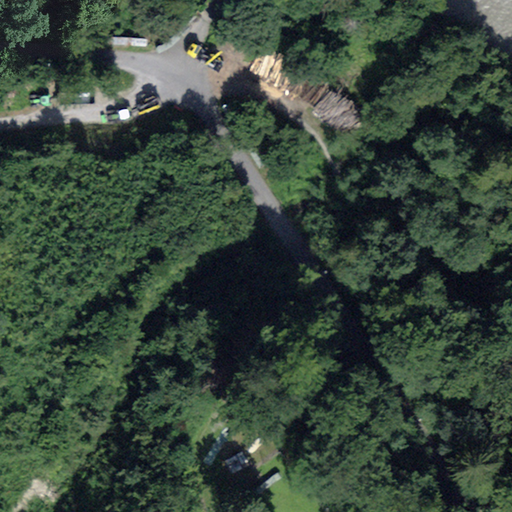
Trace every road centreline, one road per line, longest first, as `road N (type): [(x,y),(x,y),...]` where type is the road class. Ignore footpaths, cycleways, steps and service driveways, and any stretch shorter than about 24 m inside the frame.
road 1 (unclassified): [(0,51),(115,60),(163,76),(196,105),(292,245)]
road 2 (unclassified): [(469,511),(292,245)]
road 3 (track): [(327,165),(425,279),(511,337)]
road 4 (track): [(327,165),(298,125),(264,103),(221,86),(167,79)]
road 5 (track): [(167,79),(116,100),(0,120)]
